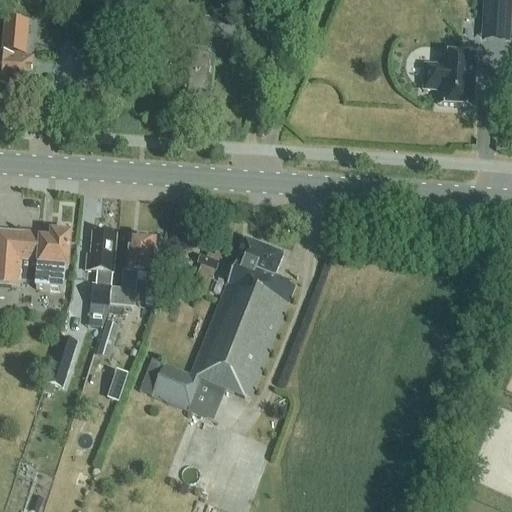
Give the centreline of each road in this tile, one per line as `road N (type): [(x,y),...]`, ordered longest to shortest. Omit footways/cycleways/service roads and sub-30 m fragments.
road 1 (tertiary): [(511,199),(0,163)]
road 2 (track): [(254,180),(329,0)]
